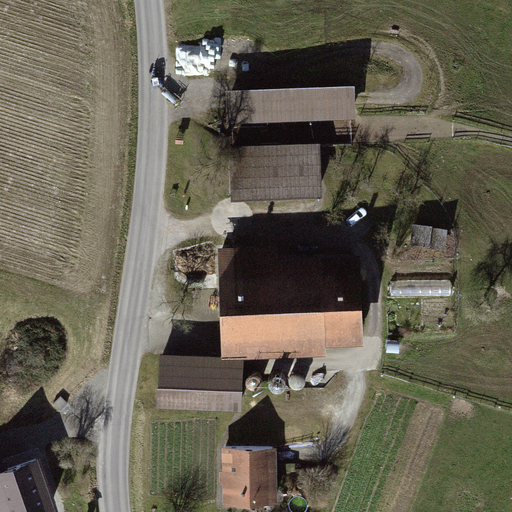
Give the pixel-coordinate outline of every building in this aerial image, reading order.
[(350,89),(232,93),(233,119),(351,115),(350,89)] [(318,146),(234,149),(236,194),(319,190),(318,146)] [(431,226),(416,224),(415,241),(430,242),(431,226)] [(272,248),(222,250),(223,267),(228,267),(231,340),(327,336),(327,330),(360,329),(357,263),(273,266),(272,248)] [(181,358),(163,357),(161,402),(240,406),(241,371),(180,368),(181,358)] [(69,403),(62,395),(54,403),(61,411),(69,403)] [(274,446),(227,446),(227,501),(274,500),(274,446)] [(0,489),(7,511),(28,511),(53,504),(37,459),(0,471),(0,489)]
